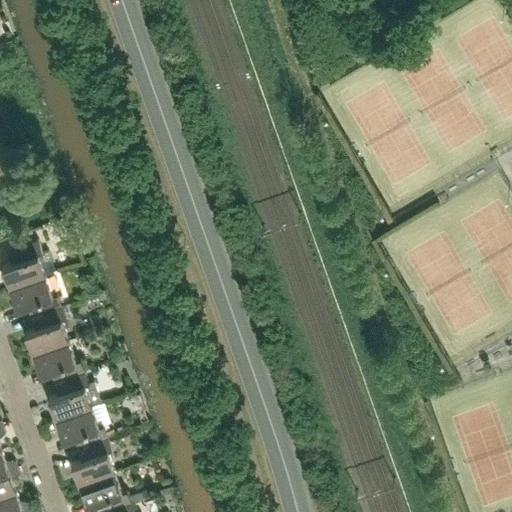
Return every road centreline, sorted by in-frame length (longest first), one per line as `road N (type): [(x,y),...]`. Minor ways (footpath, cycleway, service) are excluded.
road 1 (tertiary): [(121,0),(297,511)]
road 2 (residential): [(58,511),(0,351)]
